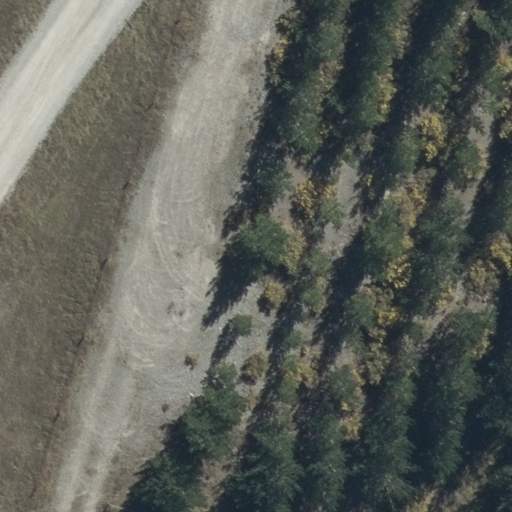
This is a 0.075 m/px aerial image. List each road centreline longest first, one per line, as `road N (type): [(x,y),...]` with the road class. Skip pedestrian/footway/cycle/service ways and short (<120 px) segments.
road 1 (track): [(242,0),(170,258),(84,511)]
road 2 (track): [(0,133),(83,0)]
